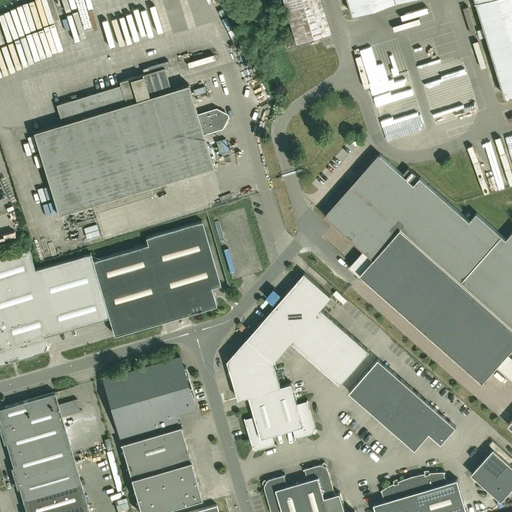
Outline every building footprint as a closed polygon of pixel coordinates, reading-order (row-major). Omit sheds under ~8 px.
[(330,32),(320,0),(282,0),(296,43),(330,32)] [(395,0),(348,0),(353,13),(395,0)] [(511,0),(479,0),(476,1),(505,95),(511,92),(511,0)] [(101,17),(102,27),(116,25),(115,14),(101,17)] [(79,26),(19,39),(21,51),(81,37),(79,26)] [(449,45),(441,48),(438,38),(435,39),(433,31),(426,32),(436,65),(453,60),(449,45)] [(214,166),(203,132),(222,127),(226,120),(223,112),(217,109),(198,114),(188,84),(171,89),(164,67),(120,81),(121,85),(57,104),(62,123),(34,131),(59,213),(93,203),(95,210),(165,189),(162,182),(214,166)] [(403,174),(392,164),(379,153),(358,177),(352,184),(325,215),(334,223),(364,250),(351,264),(349,267),(359,276),(361,274),(483,382),(511,348),(511,232),(507,239),(477,213),(470,221),(420,177),(420,178),(408,167),(403,174)] [(24,178),(13,181),(14,188),(26,185),(24,178)] [(506,191),(492,194),(494,201),(508,198),(506,191)] [(39,236),(30,208),(29,209),(25,196),(19,198),(32,238),(39,236)] [(92,260),(109,316),(113,329),(119,333),(161,321),(188,313),(212,306),(215,300),(211,286),(221,283),(202,220),(146,236),(148,243),(92,260)] [(109,316),(92,260),(90,253),(35,269),(29,248),(0,256),(0,362),(43,350),(47,344),(44,335),(109,316)] [(340,384),(369,351),(321,308),(331,296),(305,272),(276,304),(227,360),(239,399),(249,396),(252,405),(255,416),(245,419),(245,418),(244,418),(252,443),(252,445),(254,446),(258,449),(260,449),(261,449),(276,444),(275,444),(272,434),(293,428),(296,438),(294,438),(295,439),(310,435),(311,434),(313,433),(315,429),(315,427),(315,425),(314,422),(308,399),(307,400),(307,401),(298,404),(291,382),(281,385),(274,361),(291,341),(340,384)] [(103,380),(120,438),(122,443),(120,443),(121,444),(141,511),(152,511),(202,498),(181,427),(182,427),(182,425),(181,426),(179,421),(178,421),(175,411),(195,406),(192,396),(195,395),(186,366),(183,367),(181,357),(103,380)] [(456,426),(379,359),(349,392),(415,449),(429,432),(441,443),(456,426)] [(0,428),(1,432),(62,414),(55,391),(5,406),(0,407),(0,420),(1,423),(0,422),(0,428)] [(62,414),(1,432),(3,440),(6,440),(10,454),(68,437),(62,414)] [(11,468),(14,477),(75,459),(68,437),(10,454),(14,468),(11,468)] [(511,487),(511,465),(493,449),(471,474),(501,500),(511,487)] [(75,459),(14,477),(16,485),(19,485),(23,499),(81,482),(75,459)] [(335,494),(328,470),(328,468),(326,467),(323,465),(321,464),(319,465),(305,469),(308,479),(297,482),(305,511),(345,511),(340,493),(335,494)] [(447,482),(444,471),(438,472),(432,472),(430,472),(430,474),(425,475),(425,473),(423,473),(419,474),(415,475),(412,476),(422,511),(463,511),(467,511),(458,479),(447,482)] [(305,511),(297,482),(287,485),(284,475),(271,479),(269,479),(267,481),(265,485),(265,487),(265,489),(271,511),(274,511),(283,510),(283,511),(305,511)] [(376,511),(422,511),(412,476),(408,477),(405,478),(401,480),(398,481),(399,483),(395,484),(394,483),(392,484),(389,485),(387,487),(382,490),(385,500),(374,504),(376,511)] [(62,511),(88,505),(81,482),(23,499),(26,511),(62,511)]
